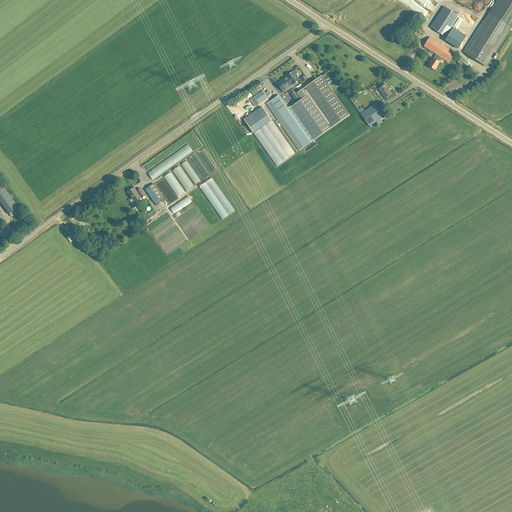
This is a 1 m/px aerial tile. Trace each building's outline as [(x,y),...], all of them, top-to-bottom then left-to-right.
[(423,0),(411,0),(423,9),(428,3),(423,0)] [(511,25),(511,0),(497,0),(464,53),(486,67),(511,25)] [(474,20),(482,12),(474,5),(467,13),(474,20)] [(445,36),(458,16),(444,7),(430,27),(445,36)] [(458,49),(466,36),(453,28),(445,40),(458,49)] [(434,70),(439,62),(438,61),(440,57),(449,63),(455,54),(429,37),(423,46),(436,55),(433,58),(432,58),(429,62),(430,63),(428,66),(434,70)] [(462,66),(466,61),(460,57),(457,63),(462,66)] [(295,83),(298,80),(292,72),(286,77),(287,77),(277,84),(282,91),(287,87),(289,90),(291,88),(289,85),(292,84),(293,86),(296,84),(295,83)] [(322,76),(309,86),(299,93),(302,98),(288,108),(279,95),(273,100),(305,146),(349,115),(322,76)] [(392,94),(385,84),(378,89),(385,99),(392,94)] [(265,94),(256,100),(258,104),(267,98),(265,94)] [(384,117),(375,104),(361,114),(370,127),(384,117)] [(262,107),(244,120),(253,133),(271,121),(262,107)] [(254,133),(275,168),(294,157),(273,122),(254,133)] [(151,179),(193,154),(188,146),(146,172),(151,179)] [(162,153),(162,152),(142,167),(146,173),(170,154),(167,150),(162,153)] [(201,150),(195,154),(209,175),(215,171),(201,150)] [(187,161),(200,182),(207,178),(194,156),(187,161)] [(180,166),(193,186),(199,183),(186,162),(180,166)] [(173,171),(184,192),(190,190),(188,187),(190,187),(180,167),(173,171)] [(0,202),(9,214),(18,207),(19,207),(0,180),(0,202)] [(223,219),(227,216),(206,183),(203,185),(223,216),(222,216),(223,219)] [(165,200),(153,184),(145,189),(156,206),(165,200)] [(141,188),(136,191),(134,188),(127,192),(134,202),(141,198),(142,199),(146,195),(141,188)] [(173,215),(191,203),(188,198),(170,210),(173,215)] [(146,226),(151,236),(172,226),(174,230),(176,229),(167,213),(166,214),(164,210),(155,215),(158,220),(146,226)] [(198,212),(178,226),(184,235),(190,231),(187,226),(190,225),(191,226),(194,224),(193,222),(201,216),(198,212)]
